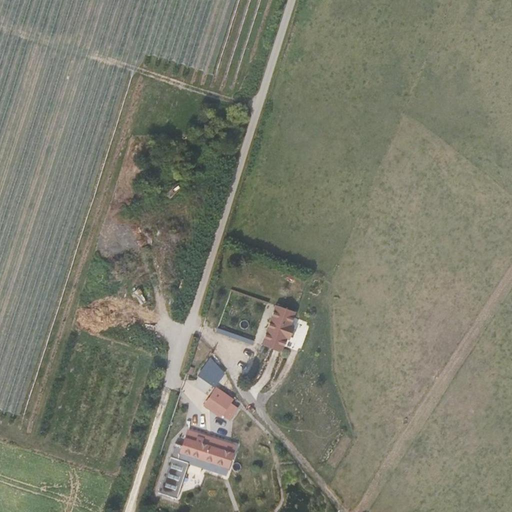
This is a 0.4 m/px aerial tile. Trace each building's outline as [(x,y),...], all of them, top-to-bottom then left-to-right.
[(172,198),(181,188),(176,184),(167,194),(172,198)] [(262,345),(280,352),(295,312),(277,305),(262,345)] [(203,406),(220,416),(221,414),(230,402),(232,400),(215,388),(203,406)] [(238,408),(230,402),(221,414),(229,420),(238,408)] [(184,445),(220,458),(225,444),(189,432),(184,445)] [(189,463),(226,477),(236,448),(225,444),(220,458),(184,445),(176,442),(171,457),(189,463)] [(189,463),(171,457),(158,493),(176,499),(189,463)]
